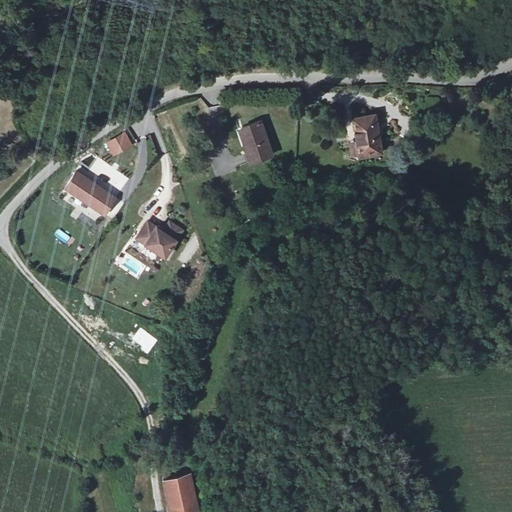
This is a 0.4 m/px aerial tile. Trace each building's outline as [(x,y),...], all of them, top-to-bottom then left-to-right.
[(360,156),(382,152),(376,114),(353,118),(360,156)] [(261,122),(242,130),(257,165),(276,157),(261,122)] [(76,172),(65,189),(105,214),(116,198),(94,183),(93,185),(88,182),(90,180),(76,172)] [(163,231),(146,220),(141,229),(150,235),(145,242),(164,254),(181,229),(169,221),(163,231)] [(60,229),(55,234),(65,243),(70,237),(60,229)] [(150,235),(141,229),(136,236),(145,242),(150,235)] [(169,511),(198,511),(190,476),(163,483),(169,511)]
